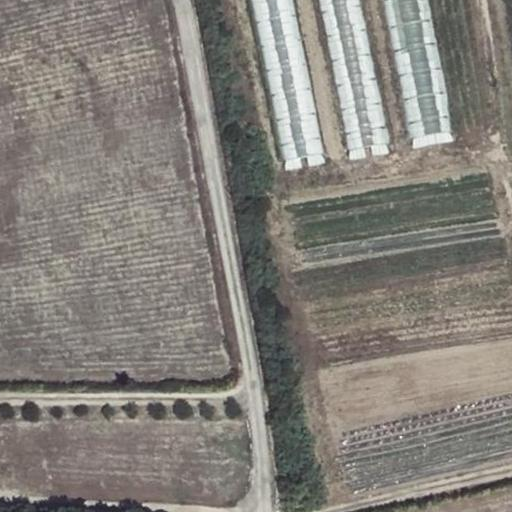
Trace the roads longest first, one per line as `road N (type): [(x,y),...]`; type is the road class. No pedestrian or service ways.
road 1 (track): [(184,0),(254,383),(265,511)]
road 2 (track): [(511,191),(496,145),(476,0)]
road 3 (track): [(328,511),(511,468)]
